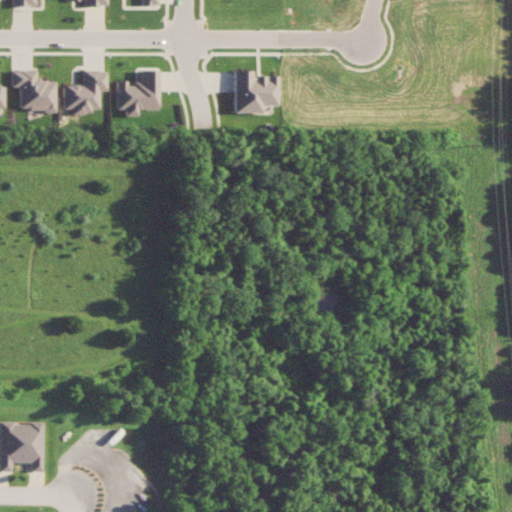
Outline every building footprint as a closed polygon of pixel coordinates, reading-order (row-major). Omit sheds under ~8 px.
[(51,110),(51,79),(32,79),(32,70),(6,69),(6,86),(14,87),(14,110),(51,110)] [(102,70),(78,70),(78,85),(58,85),(58,108),(66,108),(66,112),(95,112),(95,91),(102,91),(102,70)] [(154,70),(134,70),(134,82),(123,82),(123,80),(112,80),(112,109),(120,109),(120,115),(132,115),(133,109),(154,109),(154,70)] [(229,112),(258,113),(258,105),(273,105),(274,75),(248,75),(248,70),(229,70),(229,112)] [(0,471),(10,471),(10,462),(29,462),(28,471),(41,471),(42,422),(0,421),(0,471)]
